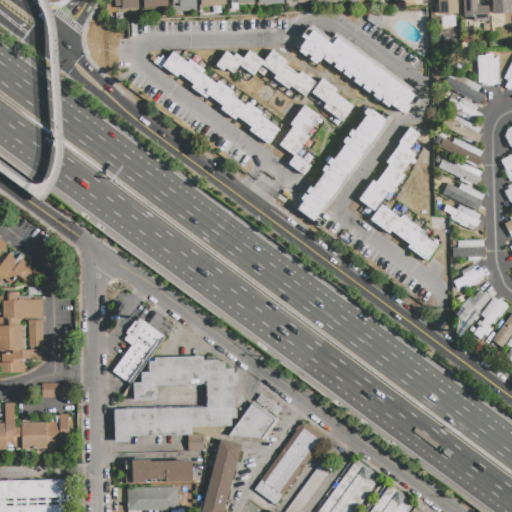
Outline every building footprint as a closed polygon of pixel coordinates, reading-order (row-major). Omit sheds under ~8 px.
[(115,0),(137,0),(138,8),(121,9),(121,6),(116,6),(115,0)] [(142,0),(167,0),(168,6),(159,7),(159,10),(143,10),(142,0)] [(173,0),(195,0),(196,11),(173,12),(173,0)] [(200,0),(225,0),(226,5),(220,5),(220,7),(201,8),(200,0)] [(437,0),(457,0),(458,13),(438,14),(437,0)] [(462,0),(476,0),(477,12),(463,12),(462,0)] [(492,0),(511,0),(511,13),(493,14),(492,0)] [(441,27),(441,16),(455,16),(456,27),(441,27)] [(336,33),(419,94),(403,116),(390,106),(388,109),(321,60),(316,66),(297,52),(306,40),(302,37),(312,25),(331,39),(336,33)] [(217,66),(221,60),(219,58),(225,50),(234,57),(236,54),(243,59),(249,51),(263,62),(272,51),(287,62),(284,65),(298,74),(300,71),(315,83),(304,97),(289,87),(287,90),(272,79),(275,76),(262,66),(253,78),(238,67),(233,74),(226,68),(224,71),(217,66)] [(162,67),(173,52),(187,62),(189,59),(204,70),(202,73),(216,84),(218,81),(233,92),(231,95),(246,105),(248,103),(263,114),(261,116),(279,130),(268,145),(248,131),(251,127),(238,118),(236,121),(220,108),(222,106),(209,96),(206,99),(191,88),(193,85),(180,75),(177,78),(162,67)] [(477,56),(493,56),(493,86),(486,86),(486,82),(478,82),(477,56)] [(511,88),(511,91),(504,87),(507,81),(503,79),(511,60),(511,88)] [(478,105),(443,86),(450,72),(480,87),(477,93),(483,96),(478,105)] [(322,79),(337,90),(335,93),(353,106),(341,123),(321,108),(325,104),(311,94),(322,79)] [(482,115),(479,121),(478,120),(476,124),(453,112),(455,108),(447,105),(450,99),(458,103),(460,98),(478,107),(476,112),(482,115)] [(304,106),(319,117),(305,136),(308,138),(296,155),(311,165),(303,175),(288,164),(294,157),(279,146),(293,127),(290,125),(304,106)] [(393,119),(317,222),(298,209),(303,202),(301,200),(310,187),(313,189),(324,173),(321,171),(330,159),(333,161),(345,144),(343,142),(352,130),(354,132),(367,115),(364,113),(368,107),(380,116),(383,112),(393,119)] [(451,114),(480,129),(477,134),(481,136),(477,144),(444,128),(451,114)] [(511,126),(502,132),(511,152),(511,151),(511,126)] [(409,128),(417,133),(414,157),(402,173),(405,175),(390,196),(387,194),(373,213),(357,201),(373,180),(375,182),(388,165),(385,163),(399,144),(398,143),(409,128)] [(477,165),(441,148),(445,140),(452,143),(454,138),(483,152),(481,157),(477,165)] [(511,154),(511,180),(510,182),(499,161),(511,154)] [(477,186),(443,170),(447,162),(455,166),(458,160),(481,172),(479,177),(481,178),(477,186)] [(442,195),(447,184),(458,189),(461,183),(484,195),(476,211),(442,195)] [(511,187),(511,201),(509,203),(503,192),(511,187)] [(381,205),(399,219),(401,215),(421,230),(419,233),(436,246),(425,262),(406,249),(408,246),(391,233),(388,235),(369,221),(381,205)] [(476,227),(473,226),(471,230),(449,220),(451,215),(442,210),(445,205),(456,210),(458,205),(479,215),(477,220),(479,221),(476,227)] [(509,238),(511,236),(511,214),(501,219),(509,238)] [(484,257),(452,258),(452,248),(457,248),(457,241),(483,240),(484,257)] [(0,241),(6,246),(0,254),(0,265),(8,254),(19,262),(21,259),(40,272),(31,285),(16,274),(14,277),(15,278),(14,281),(12,280),(9,284),(2,279),(0,281),(0,241)] [(484,275),(457,289),(453,282),(463,277),(460,272),(472,265),(475,270),(480,268),(484,275)] [(28,296),(28,288),(40,288),(40,296),(28,296)] [(479,290),(489,299),(468,325),(457,316),(479,290)] [(42,300),(42,318),(18,319),(18,326),(22,326),(23,350),(42,350),(42,359),(20,359),(20,363),(24,363),(24,373),(0,373),(0,354),(12,354),(12,351),(0,351),(0,326),(8,326),(8,319),(2,319),(2,301),(7,300),(7,293),(17,293),(17,300),(42,300)] [(494,298),(498,301),(499,300),(508,306),(498,318),(497,317),(479,340),(472,334),(485,318),(480,315),(494,298)] [(511,313),(511,334),(503,348),(492,341),(511,313)] [(130,385),(112,371),(131,345),(122,339),(137,317),(165,337),(130,385)] [(28,347),(28,321),(42,321),(42,347),(28,347)] [(114,442),(114,410),(207,408),(206,384),(156,385),(156,400),(134,401),(134,383),(141,383),(140,372),(148,372),(148,362),(155,362),(155,358),(203,357),(203,361),(225,360),(225,369),(233,368),(233,409),(236,409),(236,418),(231,418),(231,426),(192,427),(192,435),(130,436),(130,442),(114,442)] [(41,398),(41,384),(66,384),(66,398),(41,398)] [(253,400),(254,401),(260,392),(282,408),(276,416),(279,418),(264,440),(227,435),(253,400)] [(0,424),(4,424),(4,404),(13,404),(13,423),(55,422),(55,417),(59,417),(59,415),(68,414),(69,434),(64,434),(65,447),(47,447),(47,450),(21,450),(15,442),(5,443),(5,451),(0,451),(0,424)] [(274,506),(254,491),(261,480),(264,482),(303,429),(317,440),(278,493),(282,496),(274,506)] [(187,452),(187,436),(202,436),(202,451),(187,452)] [(241,445),(223,511),(202,511),(220,440),(241,445)] [(192,482),(125,483),(124,463),(132,463),(132,460),(150,460),(150,463),(191,462),(192,482)] [(317,511),(355,461),(379,479),(354,511),(317,511)] [(285,511),(320,465),(330,472),(300,511),(285,511)] [(0,511),(0,480),(71,479),(71,511),(0,511)] [(177,510),(127,511),(126,488),(177,487),(177,510)] [(370,511),(389,487),(413,505),(407,511),(370,511)]
